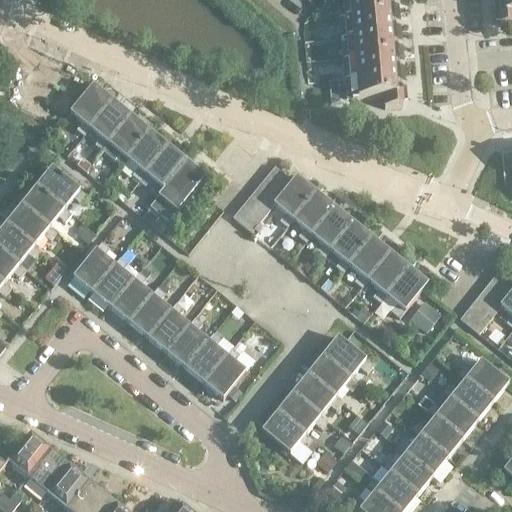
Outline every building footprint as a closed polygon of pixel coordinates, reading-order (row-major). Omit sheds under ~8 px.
[(343,0),(342,0),(352,104),(383,101),(384,112),(402,110),(392,0),(343,0)] [(511,0),(499,0),(502,29),(511,28),(511,0)] [(338,84),(329,85),(331,106),(341,105),(338,84)] [(70,116),(70,117),(82,126),(71,139),(78,145),(89,132),(112,104),(93,88),(70,116)] [(112,104),(89,132),(100,141),(94,148),(102,155),(131,119),(112,104)] [(127,162),(149,134),(131,119),(102,155),(120,170),(127,162)] [(149,134),(127,162),(138,171),(132,179),(128,185),(134,190),(168,150),(149,134)] [(68,148),(62,149),(59,153),(66,159),(72,151),(68,148)] [(168,150),(134,190),(135,191),(145,178),(156,187),(150,194),(157,200),(163,192),(186,165),(168,150)] [(511,154),(502,156),(502,157),(505,188),(511,187),(511,154)] [(186,165),(163,192),(175,202),(169,209),(176,216),(205,180),(186,165)] [(266,181),(284,195),(292,185),(274,170),(266,181)] [(51,171),(36,190),(65,213),(74,203),(80,208),(92,194),(79,184),(74,190),(51,171)] [(292,224),(315,195),(296,180),(292,185),(284,195),(276,206),(274,208),(285,218),(279,225),(286,230),(286,231),(292,224)] [(258,191),(276,206),(284,195),(266,181),(258,191)] [(65,213),(36,190),(21,209),(50,232),(58,221),(65,227),(71,219),(65,213)] [(249,201),(268,216),(274,208),(276,206),(258,191),(249,201)] [(315,195),(292,224),(304,233),(298,240),(305,246),(311,239),(334,211),(315,195)] [(249,201),(241,212),(259,226),(268,216),(249,201)] [(136,203),(130,211),(138,218),(145,210),(136,203)] [(50,232),(21,209),(6,228),(34,251),(43,240),(50,246),(56,238),(50,232)] [(334,211),(311,239),(322,248),(317,255),(324,261),(352,226),(334,211)] [(251,237),(259,226),(241,212),(232,222),(251,237)] [(166,227),(157,220),(151,227),(160,235),(166,227)] [(352,226),(324,261),(324,262),(330,254),(341,263),(335,271),(342,276),(371,241),(352,226)] [(41,256),(34,251),(6,228),(0,234),(0,253),(19,269),(28,258),(35,264),(41,256)] [(371,241),(342,276),(343,277),(349,270),(359,278),(354,285),(361,291),(389,256),(371,241)] [(101,247),(73,282),(92,297),(115,269),(103,260),(109,253),(101,247)] [(19,269),(0,253),(0,284),(4,288),(13,277),(25,287),(32,279),(19,269)] [(115,269),(92,297),(111,313),(144,272),(143,272),(133,284),(122,275),(135,259),(128,253),(115,269)] [(389,256),(361,291),(362,292),(368,284),(379,293),(373,301),(379,306),(408,271),(389,256)] [(64,277),(56,270),(47,281),(55,288),(64,277)] [(408,271),(379,306),(380,307),(386,300),(396,308),(391,315),(399,322),(427,287),(408,271)] [(144,272),(111,313),(130,328),(152,299),(141,290),(151,278),(144,272)] [(492,282),(510,296),(511,293),(511,281),(501,272),(492,282)] [(191,288),(196,292),(202,291),(205,287),(198,281),(191,288)] [(502,306),(510,296),(492,282),(484,292),(502,306)] [(326,296),(333,287),(328,283),(320,292),(326,296)] [(4,288),(0,284),(0,297),(5,301),(11,293),(4,288)] [(494,317),(502,306),(484,292),(476,303),(494,317)] [(152,299),(130,328),(148,343),(171,314),(159,305),(165,299),(157,293),(152,299)] [(511,293),(499,310),(511,319),(505,326),(511,332),(511,293)] [(428,334),(443,317),(427,303),(412,320),(428,334)] [(486,327),(494,317),(476,303),(468,313),(486,327)] [(171,314),(148,343),(167,358),(195,323),(194,322),(189,329),(178,320),(184,314),(176,308),(171,314)] [(356,321),(363,327),(370,318),(363,312),(356,321)] [(195,323),(167,358),(185,373),(208,344),(197,336),(202,329),(202,328),(208,321),(208,317),(203,313),(195,323)] [(478,337),(486,327),(468,313),(460,323),(478,337)] [(208,344),(185,373),(204,388),(226,360),(215,351),(221,344),(213,338),(208,344)] [(337,340),(322,360),(358,388),(352,382),(360,371),(367,377),(373,369),(337,340)] [(226,360),(204,388),(223,404),(230,395),(238,401),(247,389),(240,383),(255,364),(243,354),(239,359),(232,353),(226,360)] [(358,388),(322,360),(307,378),(343,407),(336,401),(345,389),(352,395),(358,388)] [(463,370),(457,377),(464,383),(492,406),(508,386),(479,364),(470,376),(463,370)] [(438,374),(430,368),(422,377),(430,384),(438,374)] [(343,407),(307,378),(292,397),(333,430),(333,429),(321,420),(330,408),(337,414),(343,407)] [(492,406),(464,383),(455,394),(448,388),(442,396),(449,402),(477,424),(492,406)] [(333,430),(292,397),(277,416),(317,448),(318,447),(306,438),(315,427),(327,437),(333,430)] [(477,424),(449,402),(440,413),(428,402),(421,410),(434,421),(462,443),(477,424)] [(317,448),(277,416),(261,435),(290,458),(300,446),(312,455),(317,448)] [(462,443),(434,421),(425,432),(414,423),(408,430),(419,439),(447,462),(462,443)] [(384,424),(376,434),(384,441),(392,432),(384,424)] [(50,453),(30,437),(8,465),(27,481),(50,453)] [(447,462),(419,439),(411,450),(403,444),(397,452),(404,458),(432,480),(447,462)] [(50,453),(27,481),(47,497),(69,469),(50,453)] [(327,474),(337,463),(327,455),(317,465),(327,474)] [(432,480),(404,458),(395,469),(388,463),(382,471),(389,477),(417,499),(432,480)] [(511,462),(502,474),(511,481),(511,462)] [(69,469),(47,497),(65,511),(66,511),(88,485),(69,469)] [(406,511),(417,499),(389,477),(380,488),(373,482),(367,490),(374,495),(395,511),(406,511)] [(276,478),(269,487),(278,495),(286,485),(276,478)] [(337,484),(329,495),(336,501),(345,490),(337,484)] [(111,511),(116,507),(88,485),(66,511),(111,511)] [(395,511),(374,495),(365,506),(358,500),(352,509),(355,511),(395,511)] [(0,511),(1,511),(9,503),(2,497),(0,499),(0,511)] [(1,511),(13,511),(16,509),(9,503),(1,511)]
